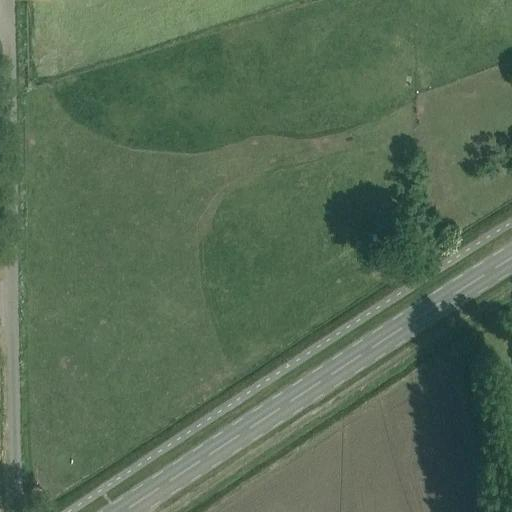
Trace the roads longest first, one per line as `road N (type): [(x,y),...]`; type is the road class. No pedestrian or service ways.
road 1 (unclassified): [(20,511),(9,0)]
road 2 (secondary): [(120,511),(511,257)]
